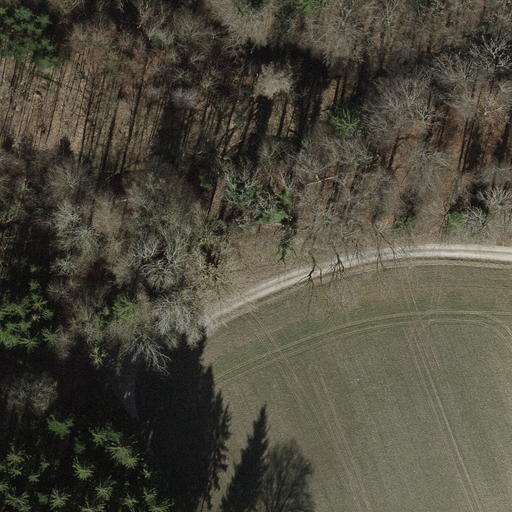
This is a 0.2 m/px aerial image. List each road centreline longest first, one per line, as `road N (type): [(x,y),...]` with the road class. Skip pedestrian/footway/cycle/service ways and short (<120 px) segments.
road 1 (track): [(511,253),(398,248),(276,284),(115,359)]
road 2 (track): [(179,511),(141,445),(115,359)]
